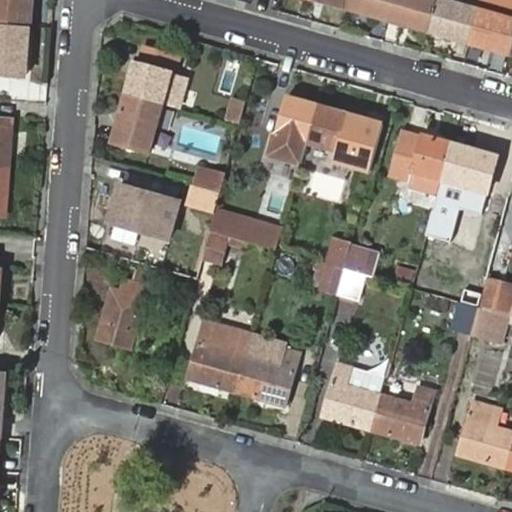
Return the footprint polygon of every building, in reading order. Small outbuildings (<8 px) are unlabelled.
[(0,0),(0,24),(29,27),(31,0),(0,0)] [(318,0),(324,2),(348,8),(349,0),(318,0)] [(349,0),(348,8),(367,14),(388,20),(391,11),(393,0),(349,0)] [(393,0),(391,11),(388,20),(409,26),(429,32),(437,0),(393,0)] [(482,0),(437,0),(429,32),(449,37),(470,43),(472,34),(479,11),(482,0)] [(511,54),(511,49),(511,19),(479,11),(472,34),(470,43),(491,49),(511,54)] [(29,27),(0,24),(0,75),(14,76),(26,77),(26,67),(29,27)] [(136,63),(127,93),(165,104),(180,108),(188,78),(175,74),(180,57),(144,47),(140,64),(136,63)] [(165,104),(127,93),(117,129),(114,143),(122,145),(150,153),(165,104)] [(308,142),(318,107),(288,97),(277,134),(272,153),(302,161),(308,142)] [(245,109),(246,104),(234,100),(233,105),(245,109)] [(228,121),(241,124),(245,109),(233,105),(228,121)] [(348,115),(318,107),(308,142),(338,151),(336,161),(356,167),(368,121),(348,115)] [(0,119),(0,167),(9,168),(10,155),(12,131),(12,120),(0,119)] [(419,189),(438,194),(442,180),(452,144),(422,135),(421,138),(404,132),(392,175),(411,181),(410,184),(420,187),(419,189)] [(442,180),(438,194),(462,201),(465,187),(472,189),(488,193),(499,157),(452,144),(442,180)] [(9,168),(0,167),(0,215),(6,216),(9,168)] [(200,168),(195,186),(221,193),(226,176),(200,168)] [(119,185),(109,223),(170,240),(181,203),(119,185)] [(221,193),(195,186),(191,202),(216,210),(221,194),(221,193)] [(216,210),(215,215),(224,217),(230,196),(221,194),(216,210)] [(249,243),(277,250),(280,238),(268,234),(270,228),(224,217),(215,215),(210,232),(229,237),(249,243)] [(268,234),(280,238),(283,231),(270,228),(268,234)] [(210,232),(203,257),(222,262),(227,244),(247,249),(249,243),(229,237),(210,232)] [(280,238),(277,250),(287,254),(291,241),(280,238)] [(320,263),(345,270),(351,247),(353,243),(336,238),(333,246),(332,252),(325,250),(317,248),(313,261),(320,263)] [(291,241),(287,254),(313,261),(317,248),(291,241)] [(332,252),(333,246),(327,244),(325,250),(332,252)] [(366,276),(374,278),(380,255),(351,247),(345,270),(366,276)] [(320,290),(338,295),(345,270),(320,263),(317,270),(325,272),(321,288),(320,290)] [(395,284),(412,289),(417,272),(400,266),(395,284)] [(118,301),(111,298),(99,340),(130,349),(140,317),(145,300),(149,287),(154,289),(158,275),(136,269),(132,282),(125,280),(121,292),(118,301)] [(313,285),(321,288),(325,272),(317,270),(313,285)] [(345,270),(338,295),(359,301),(366,276),(345,270)] [(511,285),(488,279),(481,308),(507,315),(511,299),(511,285)] [(145,300),(140,317),(148,319),(154,302),(150,302),(154,289),(149,287),(145,300)] [(113,290),(111,298),(118,301),(121,292),(113,290)] [(453,330),(472,335),(480,307),(460,302),(453,330)] [(480,307),(472,335),(502,343),(510,316),(507,315),(481,308),(480,307)] [(197,381),(237,392),(247,358),(253,336),(205,322),(204,326),(192,368),(201,370),(197,381)] [(247,358),(237,392),(277,404),(286,406),(290,395),(301,354),(285,350),(280,367),(247,358)] [(390,364),(386,379),(396,382),(400,367),(390,364)] [(333,419),(372,430),(381,396),(364,390),(369,373),(338,365),(327,405),(324,417),(333,419)] [(381,396),(372,430),(411,441),(421,443),(424,433),(435,392),(419,387),(414,404),(381,396)] [(459,454),(507,467),(511,449),(511,432),(505,431),(496,428),(490,426),(491,420),(485,419),(488,407),(472,402),(459,454)] [(501,410),(488,407),(485,419),(491,420),(490,426),(496,428),(501,410)]
